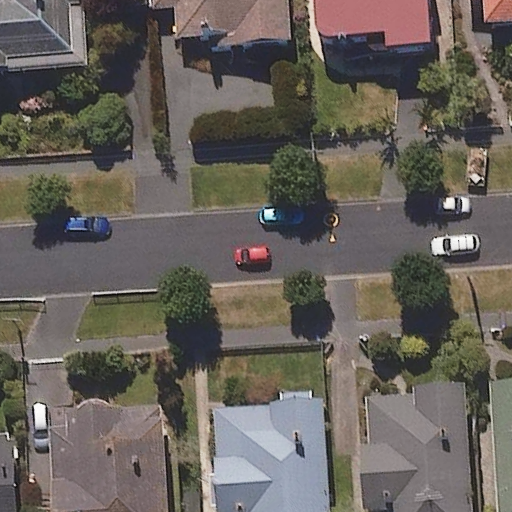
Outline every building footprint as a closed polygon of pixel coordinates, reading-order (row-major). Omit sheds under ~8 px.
[(0,0),(0,75),(93,70),(89,3),(89,0),(0,0)] [(154,0),(155,14),(174,13),(175,46),(227,44),(227,52),(288,50),(285,0),(154,0)] [(424,0),(315,0),(318,48),(383,44),(383,58),(427,56),(424,0)] [(511,0),(461,0),(462,5),(483,5),(483,32),(511,31),(511,0)] [(272,71),(186,70),(186,142),(272,143),(272,71)] [(511,511),(511,386),(498,387),(507,511),(511,511)] [(479,511),(471,392),(367,399),(375,511),(400,510),(399,511),(479,511)] [(291,397),(291,407),(221,411),(226,511),(336,511),(331,413),(330,394),(291,397)] [(75,428),(59,428),(61,511),(174,511),(171,410),(116,412),(116,411),(115,409),(114,406),(112,404),(111,402),(108,400),(106,399),(103,398),(101,398),(98,398),(95,399),(93,400),(91,401),(89,403),(87,405),(86,408),(85,411),(85,413),(75,413),(75,428)] [(0,511),(27,511),(23,438),(0,439),(0,511)]
